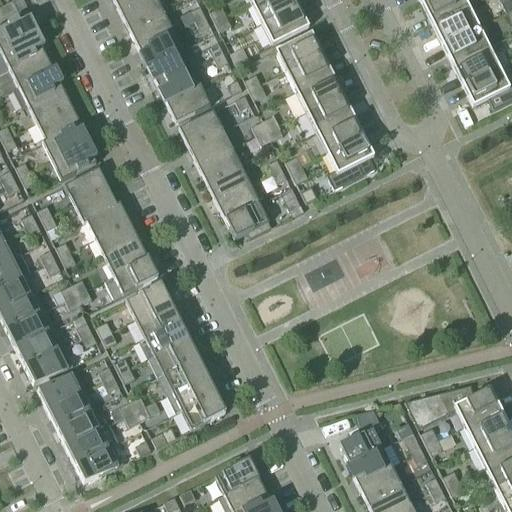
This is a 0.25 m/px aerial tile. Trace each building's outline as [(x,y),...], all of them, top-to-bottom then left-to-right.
[(109,0),(118,18),(153,1),(152,0),(109,0)] [(244,0),(249,9),(266,0),(244,0)] [(259,29),(296,11),(290,0),(266,0),(249,9),(259,29)] [(414,0),(419,9),(436,0),(414,0)] [(429,29),(466,11),(460,0),(436,0),(419,9),(429,29)] [(496,0),(505,17),(511,12),(511,3),(510,0),(496,0)] [(127,36),(162,19),(153,1),(118,18),(127,36)] [(7,21),(17,16),(11,5),(1,10),(7,21)] [(193,26),(203,21),(198,11),(188,16),(193,26)] [(213,27),(225,21),(220,11),(208,17),(213,27)] [(270,50),(306,32),(296,11),(259,29),(270,50)] [(440,49),(476,31),(466,11),(429,29),(440,49)] [(0,54),(32,38),(22,19),(0,30),(0,54)] [(136,55),(171,37),(162,19),(127,36),(136,55)] [(198,36),(208,31),(203,21),(193,26),(198,36)] [(218,38),(230,32),(225,21),(213,27),(218,38)] [(450,70),(486,51),(476,31),(440,49),(450,70)] [(146,73),(180,55),(171,37),(136,55),(146,73)] [(283,77),(320,59),(309,37),(273,56),(283,77)] [(0,60),(7,74),(41,57),(32,38),(0,54),(0,60)] [(211,63),(222,57),(217,48),(206,53),(211,63)] [(497,72),(491,61),(500,56),(496,48),(487,52),(486,51),(450,70),(460,90),(497,72)] [(189,74),(196,70),(187,53),(180,56),(180,55),(146,73),(155,91),(189,74)] [(234,69),(245,63),(240,53),(229,59),(234,69)] [(16,92),(50,75),(41,57),(7,74),(16,92)] [(216,73),(227,68),(222,57),(211,63),(216,73)] [(294,97),(330,79),(320,59),(283,77),(294,97)] [(205,88),(196,70),(189,74),(155,91),(164,109),(198,92),(205,88)] [(511,85),(505,89),(497,72),(460,90),(471,111),(486,104),(492,114),(511,104),(511,85)] [(20,113),(25,110),(60,93),(50,75),(16,92),(11,95),(20,113)] [(304,118),(340,99),(330,79),(294,97),(304,118)] [(247,95),(259,89),(254,80),(242,86),(247,95)] [(230,100),(240,95),(235,85),(225,91),(230,100)] [(252,106),(264,100),(259,89),(247,95),(252,106)] [(198,92),(164,109),(174,128),(208,111),(198,92)] [(34,129),(69,111),(60,93),(25,110),(34,129)] [(314,138),(351,120),(340,99),(304,118),(314,138)] [(238,115),(248,110),(243,101),(233,106),(238,115)] [(78,130),(74,122),(69,111),(34,129),(43,146),(44,147),(75,131),(78,130)] [(186,153),(220,136),(211,116),(176,134),(186,153)] [(324,159),(361,140),(351,120),(314,138),(324,159)] [(264,136),(276,130),(271,121),(259,127),(264,136)] [(254,141),(264,136),(259,127),(249,131),(254,141)] [(269,147),(281,141),(276,130),(264,136),(269,147)] [(0,145),(0,146),(10,141),(6,131),(0,133),(0,145)] [(50,167),(84,149),(75,131),(44,147),(43,146),(40,147),(50,167)] [(195,171),(229,154),(220,136),(186,153),(195,171)] [(259,152),(269,147),(264,136),(254,141),(259,152)] [(372,161),(361,140),(324,159),(333,175),(324,180),(332,195),(373,174),(368,163),(372,161)] [(5,156),(15,151),(10,141),(0,146),(5,156)] [(59,186),(94,169),(84,149),(50,167),(59,186)] [(204,189),(239,172),(229,154),(195,171),(204,189)] [(288,177),(300,171),(295,161),(283,167),(288,177)] [(269,179),(280,174),(275,165),(265,170),(269,179)] [(18,182),(28,177),(23,168),(13,173),(18,182)] [(294,189),(306,183),(300,171),(288,177),(294,189)] [(213,208),(248,190),(239,172),(204,189),(213,208)] [(72,210),(106,193),(96,174),(62,191),(72,210)] [(274,190),(285,184),(280,174),(269,179),(274,190)] [(0,186),(2,190),(13,185),(9,175),(0,179),(0,186)] [(23,192),(33,187),(28,177),(18,182),(23,192)] [(7,201),(18,195),(13,185),(2,190),(7,201)] [(223,226),(257,208),(248,190),(213,208),(223,226)] [(304,208),(315,203),(310,192),(299,197),(304,208)] [(84,227),(115,211),(106,193),(72,210),(81,230),(84,228),(84,227)] [(288,217),(299,211),(294,201),(283,207),(288,217)] [(269,233),(267,228),(257,208),(223,226),(232,245),(245,239),(247,244),(269,233)] [(127,228),(122,218),(118,210),(115,211),(84,227),(84,228),(93,245),(127,228)] [(40,226),(50,221),(45,211),(35,216),(40,226)] [(24,234),(35,229),(31,219),(19,225),(24,234)] [(45,236),(55,232),(50,221),(40,226),(45,236)] [(102,263),(136,246),(127,228),(93,245),(102,263)] [(29,244),(40,239),(35,229),(24,234),(29,244)] [(10,264),(15,262),(6,243),(0,246),(0,269),(10,264)] [(111,282),(146,264),(136,246),(102,263),(111,282)] [(58,262),(69,257),(64,248),(54,253),(58,262)] [(42,271),(53,265),(49,256),(38,261),(42,271)] [(64,272),(74,267),(69,257),(58,262),(64,272)] [(19,260),(15,262),(10,264),(0,269),(0,291),(19,282),(24,279),(28,277),(19,260)] [(112,305),(121,301),(155,284),(146,264),(111,282),(102,287),(112,305)] [(47,281),(58,275),(53,265),(42,271),(47,281)] [(0,314),(33,298),(24,279),(19,282),(0,291),(0,314)] [(74,300),(85,295),(80,285),(69,290),(74,300)] [(133,325),(168,308),(158,289),(124,306),(133,325)] [(74,300),(69,290),(58,296),(63,306),(74,300)] [(79,310),(90,305),(85,295),(74,300),(79,310)] [(0,329),(3,336),(42,316),(33,298),(0,314),(0,329)] [(68,316),(79,310),(74,300),(63,306),(68,316)] [(142,344),(177,326),(168,308),(133,325),(142,344)] [(12,354),(51,335),(42,316),(3,336),(12,354)] [(146,365),(186,345),(177,326),(142,344),(137,346),(146,365)] [(99,343),(110,337),(105,327),(94,333),(99,343)] [(79,343),(90,338),(85,329),(75,334),(79,343)] [(22,372),(60,353),(51,335),(12,354),(22,372)] [(104,353),(115,347),(110,337),(99,343),(104,353)] [(84,353),(95,348),(90,338),(79,343),(84,353)] [(155,383),(195,363),(186,345),(146,365),(155,383)] [(31,391),(69,372),(60,353),(22,372),(31,391)] [(165,401),(204,381),(195,363),(155,383),(165,401)] [(117,379),(128,374),(123,364),(112,369),(117,379)] [(101,387),(112,381),(107,372),(96,377),(101,387)] [(122,389),(133,384),(128,374),(117,379),(122,389)] [(72,378),(35,396),(44,416),(84,396),(75,377),(72,378)] [(106,397),(117,392),(112,381),(101,387),(106,397)] [(179,416),(213,399),(204,381),(165,401),(174,420),(179,417),(179,416)] [(488,393),(471,401),(469,390),(402,407),(416,435),(454,415),(462,432),(499,414),(488,393)] [(84,396),(44,416),(54,434),(93,414),(84,396)] [(179,416),(179,417),(189,436),(223,418),(213,399),(179,416)] [(133,417),(143,411),(138,402),(128,407),(133,417)] [(122,422),(133,417),(128,407),(117,412),(122,422)] [(138,427),(149,422),(143,411),(133,417),(138,427)] [(93,414),(54,434),(63,452),(97,435),(102,432),(93,414)] [(472,453),(509,434),(499,414),(462,432),(472,453)] [(372,438),(381,434),(371,415),(354,419),(359,440),(336,451),(345,470),(380,453),(372,438)] [(127,432),(138,427),(133,417),(122,422),(127,432)] [(401,442),(411,438),(406,428),(394,434),(399,444),(401,443),(401,442)] [(97,435),(63,452),(72,470),(106,453),(112,450),(116,448),(107,430),(103,432),(102,432),(97,435)] [(424,451),(436,445),(430,434),(419,439),(424,451)] [(483,473),(511,458),(511,440),(509,434),(472,453),(483,473)] [(154,453),(165,447),(160,437),(149,443),(154,453)] [(410,461),(420,456),(411,438),(401,442),(401,443),(410,461)] [(429,461),(441,456),(436,445),(424,451),(429,461)] [(138,461),(149,456),(144,446),(133,451),(138,461)] [(106,453),(72,470),(82,489),(96,482),(121,469),(112,450),(106,453)] [(355,489),(389,471),(380,453),(345,470),(355,489)] [(415,471),(425,466),(420,456),(410,461),(415,471)] [(493,493),(511,483),(511,458),(483,473),(493,493)] [(222,501),(256,484),(246,465),(212,482),(221,501),(222,501)] [(364,507),(398,490),(389,471),(355,489),(364,507)] [(445,492),(457,486),(452,477),(440,482),(445,492)] [(428,497),(438,492),(434,483),(424,488),(428,497)] [(502,511),(506,511),(511,509),(511,483),(493,493),(502,511)] [(246,511),(265,502),(256,484),(222,501),(221,501),(216,503),(220,511),(246,511)] [(450,502),(462,496),(457,486),(445,492),(450,502)] [(366,511),(399,511),(407,508),(398,490),(364,507),(366,511)] [(433,507),(443,502),(438,492),(428,497),(433,507)] [(183,509),(194,504),(189,494),(178,499),(183,509)] [(163,511),(177,511),(173,502),(162,507),(163,511)] [(270,511),(265,502),(246,511),(270,511)]
